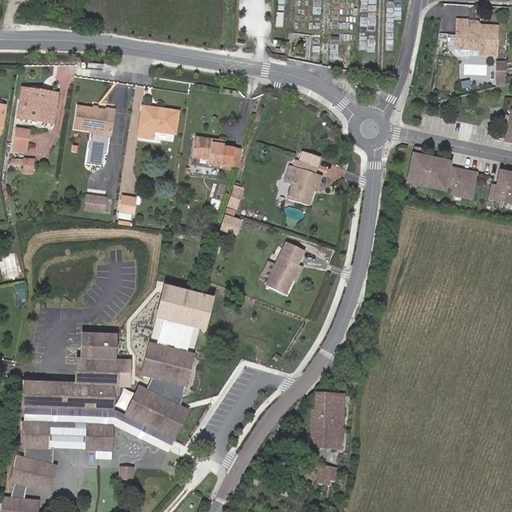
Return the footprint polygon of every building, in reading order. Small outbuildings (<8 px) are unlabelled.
[(493,60),(494,32),(467,31),(467,26),(456,25),(455,47),(460,48),(466,54),(476,55),(476,59),(493,60)] [(460,48),(455,47),(454,55),(458,58),(466,59),(466,54),(460,48)] [(504,65),(495,65),(494,80),(503,80),(504,65)] [(494,80),(494,91),(502,89),(503,80),(494,80)] [(27,108),(29,99),(20,97),(15,130),(51,134),(54,103),(44,101),(42,111),(27,108)] [(42,111),(44,101),(29,99),(27,108),(42,111)] [(160,123),(162,117),(143,113),(142,119),(160,123)] [(75,138),(90,140),(111,144),(114,124),(106,122),(98,120),(92,119),(78,117),(75,138)] [(160,123),(142,119),(137,147),(153,150),(155,143),(176,146),(180,121),(162,117),(160,123)] [(110,150),(111,144),(90,140),(89,145),(110,150)] [(10,155),(18,157),(20,143),(13,141),(10,155)] [(224,158),(225,157),(213,155),(213,152),(195,148),(193,168),(209,171),(209,175),(222,177),(222,176),(233,178),(235,161),(224,158)] [(425,155),(417,154),(411,183),(456,193),(454,200),(474,204),(479,179),(452,174),(453,168),(438,165),(431,164),(424,162),(425,155)] [(317,198),(322,180),(318,179),(320,172),(300,166),(298,173),(302,175),(298,190),(293,207),(312,212),(317,198)] [(27,178),(28,172),(8,169),(7,175),(27,178)] [(27,178),(26,185),(34,185),(36,173),(28,172),(27,178)] [(290,188),(298,190),(302,175),(298,173),(294,172),(290,188)] [(511,178),(503,177),(500,191),(496,191),(493,205),(511,209),(511,178)] [(322,180),(317,198),(321,198),(327,181),(322,180)] [(449,191),(411,183),(410,188),(448,196),(449,191)] [(59,219),(71,221),(74,201),(61,200),(59,219)] [(244,204),(236,201),(232,212),(241,215),(244,204)] [(101,224),(103,210),(85,208),(83,221),(101,224)] [(134,211),(121,209),(119,224),(132,225),(134,211)] [(232,212),(231,217),(239,220),(241,215),(232,212)] [(244,230),(228,225),(224,240),(239,245),(244,230)] [(275,288),(272,295),(290,303),(297,288),(303,273),(302,273),(308,259),(291,251),(280,276),(275,288)] [(303,273),(297,288),(301,290),(308,275),(303,272),(303,273)] [(268,285),(275,288),(280,276),(273,273),(268,285)] [(217,296),(165,283),(156,318),(208,331),(217,296)] [(102,420),(113,420),(114,396),(119,396),(120,371),(115,370),(115,345),(89,345),(89,371),(93,371),(93,396),(93,420),(102,420)] [(174,446),(175,447),(189,420),(186,419),(179,415),(190,370),(184,368),(186,362),(156,355),(154,361),(148,360),(142,383),(150,387),(144,399),(139,396),(125,425),(126,425),(174,446)] [(150,387),(142,383),(139,396),(144,399),(150,387)] [(128,408),(133,390),(123,387),(117,405),(128,408)] [(338,445),(344,445),(351,393),(326,390),(325,398),(320,432),(319,450),(337,452),(338,445)] [(54,420),(62,420),(62,395),(23,394),(23,417),(26,419),(26,433),(22,433),(22,457),(24,459),(24,468),(18,468),(12,492),(16,493),(28,496),(29,496),(52,501),(58,476),(54,477),(54,458),(49,458),(50,445),(50,420),(54,420)] [(320,432),(325,398),(320,397),(315,432),(320,432)] [(114,420),(113,420),(102,420),(93,420),(87,420),(62,420),(54,420),(50,420),(50,445),(75,444),(76,434),(87,434),(93,435),(113,435),(114,435),(170,461),(175,449),(175,447),(174,446),(126,425),(125,425),(114,420)] [(113,460),(113,435),(93,435),(87,434),(87,460),(113,460)] [(327,484),(328,472),(318,471),(316,487),(331,489),(331,484),(327,484)] [(125,490),(135,490),(135,479),(125,479),(125,490)] [(13,508),(26,511),(28,496),(16,493),(13,508)]
